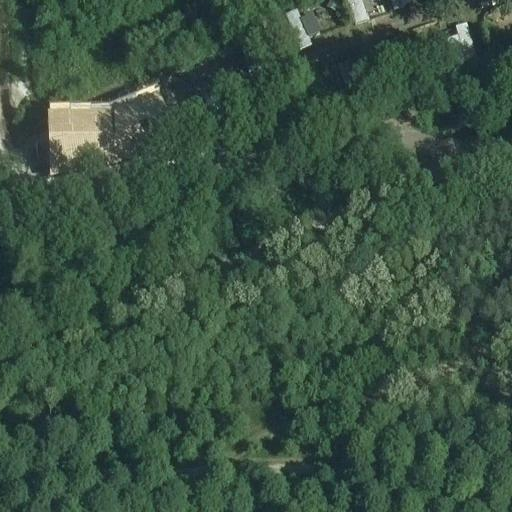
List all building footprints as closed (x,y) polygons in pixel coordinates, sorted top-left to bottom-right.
[(348,0),(354,24),(374,19),(369,0),(348,0)] [(391,0),(394,10),(413,5),(411,0),(391,0)] [(301,9),(288,12),(295,46),(308,44),(301,9)] [(456,26),(465,61),(479,57),(469,23),(456,26)] [(47,131),(43,174),(119,175),(169,163),(159,119),(109,132),(47,131)]
